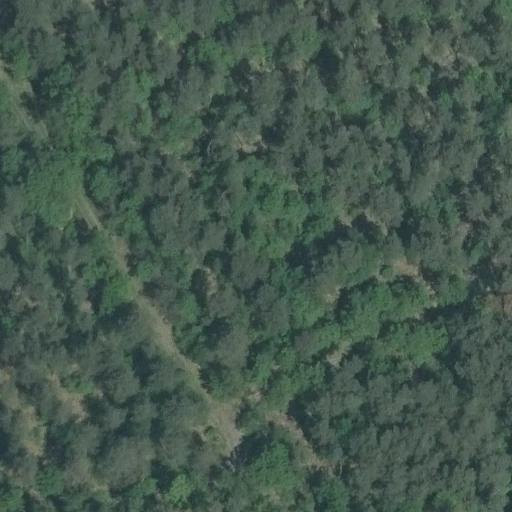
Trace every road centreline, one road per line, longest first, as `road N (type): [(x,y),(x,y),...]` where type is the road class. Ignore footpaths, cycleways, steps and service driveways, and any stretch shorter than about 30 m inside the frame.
road 1 (track): [(261,511),(0,95)]
road 2 (track): [(340,0),(0,93)]
road 3 (track): [(511,277),(193,404)]
road 4 (track): [(237,474),(0,495)]
